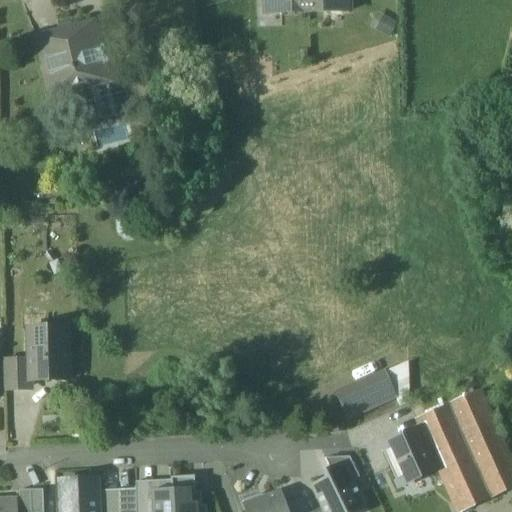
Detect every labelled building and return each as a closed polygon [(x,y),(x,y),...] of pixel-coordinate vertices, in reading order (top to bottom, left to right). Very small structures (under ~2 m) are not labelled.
[(264,0),(265,16),(349,13),(348,0),(264,0)] [(94,23),(36,38),(46,82),(70,76),(74,92),(109,82),(104,63),(101,51),(94,23)] [(109,51),(105,49),(101,51),(104,63),(108,62),(110,59),(109,51)] [(144,73),(124,78),(133,112),(153,107),(144,73)] [(109,82),(74,92),(84,125),(133,112),(124,78),(109,82)] [(66,329),(30,331),(31,362),(32,383),(68,382),(66,329)] [(409,348),(411,394),(422,394),(420,348),(409,348)] [(31,362),(4,363),(5,391),(26,391),(26,383),(32,383),(31,362)] [(386,372),(336,395),(346,418),(396,396),(386,372)] [(418,421),(422,429),(439,469),(458,511),(461,511),(511,489),(511,463),(481,393),(418,421)] [(398,487),(439,469),(422,429),(380,448),(398,487)] [(354,481),(360,478),(350,458),(326,459),(331,469),(323,473),(326,479),(347,468),(354,481)] [(326,479),(310,488),(322,511),(362,511),(369,509),(354,481),(347,468),(326,479)] [(171,488),(148,489),(148,511),(208,511),(209,508),(202,508),(202,495),(195,495),(195,478),(171,478),(171,488)] [(96,483),(64,484),(64,511),(97,511),(96,492),(96,483)] [(137,511),(148,511),(148,489),(137,489),(137,511)] [(44,511),(44,491),(20,491),(20,511),(44,511)] [(96,492),(97,511),(119,511),(120,492),(96,492)] [(281,494),(245,507),(247,511),(287,511),(285,507),(281,494)] [(308,511),(303,500),(285,507),(287,511),(308,511)] [(17,511),(17,501),(0,502),(0,511),(17,511)]
